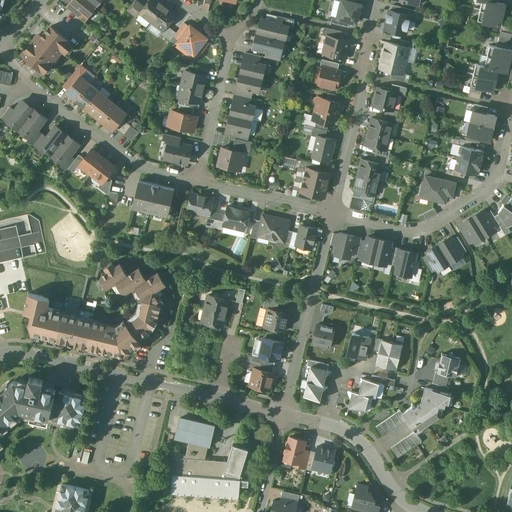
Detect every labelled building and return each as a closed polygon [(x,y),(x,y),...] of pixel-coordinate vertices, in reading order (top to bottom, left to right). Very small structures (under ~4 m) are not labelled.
[(96,6),(88,0),(72,0),(70,3),(71,3),(83,13),(87,17),(96,6)] [(144,7),(135,0),(127,9),(136,16),(139,12),(140,12),(144,7)] [(165,5),(158,0),(150,0),(144,7),(140,12),(140,13),(152,23),(165,5)] [(338,0),(335,0),(331,17),(332,17),(338,18),(342,1),(338,0)] [(495,2),(486,0),(482,0),(480,10),(503,15),(505,4),(495,2)] [(355,4),(342,1),(338,18),(350,21),(356,23),(360,5),(355,4)] [(83,13),(71,3),(67,8),(79,18),(83,13)] [(176,14),(165,5),(152,23),(163,31),(167,25),(176,14)] [(410,9),(392,5),(391,11),(408,15),(410,9)] [(503,15),(480,10),(478,20),(500,26),(503,15)] [(391,11),(389,11),(385,30),(402,34),(403,29),(407,30),(410,16),(408,15),(391,11)] [(295,21),(277,17),(276,22),(289,26),(288,26),(293,28),(295,21)] [(350,21),(338,18),(337,24),(348,27),(350,21)] [(276,22),(261,19),(258,33),(257,33),(285,40),(286,35),(288,26),(289,26),(276,22)] [(190,27),(184,23),(177,33),(174,36),(180,40),(190,27)] [(177,33),(167,25),(163,31),(160,35),(169,42),(174,36),(177,33)] [(42,37),(39,34),(22,54),(44,72),(62,50),(65,53),(72,44),(51,26),(42,37)] [(205,38),(190,26),(190,27),(180,40),(179,41),(180,42),(177,46),(186,53),(189,49),(194,53),(199,46),(203,50),(209,42),(205,39),(205,38)] [(511,28),(502,26),(501,31),(511,34),(511,28)] [(341,32),(324,27),(322,35),(327,37),(328,36),(340,39),(341,32)] [(285,40),(257,33),(253,48),(268,52),(281,55),(283,45),(284,40),(285,40)] [(340,39),(328,36),(327,37),(325,46),(328,47),(326,54),(345,59),(349,41),(340,39)] [(414,43),(400,40),(399,45),(410,48),(412,49),(414,43)] [(510,44),(498,41),(497,47),(509,50),(510,44)] [(399,45),(386,42),(382,56),(406,61),(410,48),(399,45)] [(497,47),(490,45),(487,56),(509,61),(511,50),(509,50),(497,47)] [(412,49),(410,48),(406,61),(413,63),(416,50),(412,49)] [(281,55),(268,52),(266,58),(279,61),(280,57),(281,55)] [(261,56),(246,53),(244,60),(259,63),(261,56)] [(406,61),(382,56),(379,69),(393,72),(403,74),(406,61)] [(509,61),(487,56),(485,66),(498,69),(498,70),(507,72),(509,61)] [(339,64),(322,59),(320,67),(322,68),(322,66),(338,70),(339,64)] [(244,60),(243,60),(240,73),(262,79),(265,65),(259,63),(244,60)] [(498,69),(485,66),(476,64),(473,74),(496,80),(498,70),(498,69)] [(87,69),(81,65),(75,71),(80,75),(81,76),(87,69)] [(338,70),(322,66),(322,68),(320,67),(318,67),(316,76),(319,77),(318,84),(337,89),(338,88),(340,88),(342,79),(340,79),(342,71),(338,70)] [(208,70),(196,67),(195,73),(206,75),(208,70)] [(13,74),(0,70),(0,83),(10,86),(13,74)] [(195,73),(185,70),(182,84),(203,89),(207,75),(195,73)] [(80,75),(75,71),(64,85),(69,89),(80,75)] [(403,74),(393,72),(391,78),(405,82),(406,74),(403,74)] [(262,79),(240,73),(237,87),(253,91),(259,92),(262,79)] [(496,80),(473,74),(471,85),(483,88),(493,91),(496,80)] [(69,89),(66,93),(76,100),(90,83),(81,76),(80,75),(69,89)] [(90,83),(76,100),(85,108),(99,91),(90,83)] [(203,89),(182,84),(178,97),(186,99),(200,103),(203,89)] [(407,88),(390,84),(389,90),(397,92),(397,93),(405,95),(407,88)] [(483,88),(471,85),(470,91),(481,94),(483,88)] [(253,91),(237,87),(236,94),(251,98),(253,91)] [(389,90),(377,87),(372,106),(386,109),(393,111),(393,110),(397,93),(397,92),(389,90)] [(99,91),(85,108),(94,115),(108,98),(99,91)] [(481,94),(470,91),(468,97),(480,100),(481,94)] [(340,96),(328,93),(326,99),(338,102),(340,96)] [(251,98),(236,94),(234,101),(249,105),(251,98)] [(326,99),(318,97),(313,100),(316,105),(315,108),(338,114),(339,109),(342,110),(343,103),(338,102),(326,99)] [(108,98),(94,115),(103,123),(117,106),(108,98)] [(200,103),(186,99),(185,105),(195,108),(199,108),(200,103)] [(14,111),(9,118),(9,119),(13,122),(13,124),(12,125),(19,130),(34,109),(33,109),(30,109),(28,107),(29,106),(28,105),(23,101),(22,101),(14,111)] [(234,101),(233,101),(230,115),(252,120),(255,107),(249,105),(234,101)] [(185,105),(179,104),(177,112),(193,116),(195,108),(185,105)] [(488,108),(475,105),(473,110),(487,114),(488,108)] [(117,106),(103,123),(113,131),(115,128),(122,119),(127,114),(117,106)] [(10,107),(2,117),(7,121),(9,119),(9,118),(14,111),(10,107)] [(338,114),(315,108),(312,120),(316,121),(329,124),(333,125),(334,120),(340,117),(338,114)] [(34,109),(19,130),(25,135),(26,133),(28,133),(32,136),(32,137),(37,130),(45,119),(45,118),(40,114),(39,114),(38,115),(36,113),(35,110),(34,109)] [(401,112),(393,110),(393,111),(386,109),(385,115),(398,118),(400,118),(401,112)] [(177,112),(172,110),(170,116),(172,119),(171,126),(193,131),(195,123),(193,122),(195,116),(177,112)] [(473,110),(470,122),(493,128),(496,116),(487,114),(473,110)] [(252,120),(230,115),(227,129),(241,132),(249,134),(252,120)] [(398,118),(385,115),(383,121),(393,123),(397,124),(398,118)] [(383,121),(372,118),(368,131),(390,137),(393,123),(383,121)] [(122,119),(115,128),(120,131),(126,123),(122,119)] [(329,124),(316,121),(315,127),(327,130),(329,124)] [(493,128),(470,122),(467,135),(481,138),(491,140),(493,128)] [(126,123),(120,131),(124,135),(131,126),(126,123)] [(302,124),(300,131),(309,134),(311,126),(302,124)] [(139,132),(131,126),(124,135),(133,141),(139,132)] [(47,138),(42,144),(46,148),(46,149),(45,151),(52,156),(68,135),(67,134),(63,135),(61,133),(62,132),(62,130),(56,127),(55,127),(47,138)] [(315,127),(313,127),(311,135),(318,136),(325,138),(327,130),(315,127)] [(241,132),(227,129),(226,136),(235,138),(239,139),(241,132)] [(37,130),(32,137),(32,136),(29,140),(34,144),(42,134),(37,130)] [(390,137),(368,131),(365,145),(377,148),(386,150),(390,137)] [(249,134),(241,132),(239,139),(247,141),(249,134)] [(180,137),(164,133),(163,140),(168,141),(169,140),(179,143),(180,137)] [(42,134),(34,144),(39,148),(42,144),(47,138),(42,134)] [(68,135),(52,156),(58,160),(59,159),(61,159),(65,162),(70,156),(79,145),(79,144),(74,140),(72,140),(71,141),(69,139),(69,136),(68,135)] [(481,138),(467,135),(466,140),(474,142),(479,144),(481,138)] [(325,138),(318,136),(313,157),(329,161),(334,140),(325,138)] [(239,139),(235,138),(232,150),(242,152),(242,153),(249,155),(253,142),(239,139)] [(466,140),(456,138),(455,144),(461,145),(473,148),(474,142),(466,140)] [(179,143),(169,140),(168,141),(164,159),(174,161),(175,162),(178,163),(180,162),(185,164),(188,162),(192,146),(179,143)] [(461,145),(458,158),(481,163),(483,155),(482,155),(483,150),(473,148),(461,145)] [(232,150),(222,147),(218,165),(238,170),(242,153),(242,152),(232,150)] [(386,150),(377,148),(375,154),(389,157),(390,151),(386,150)] [(103,158),(92,149),(84,159),(80,165),(83,167),(81,169),(82,171),(84,173),(87,173),(88,171),(91,173),(103,158)] [(389,157),(375,154),(374,160),(388,163),(389,157)] [(75,160),(69,168),(74,172),(80,165),(84,159),(79,155),(75,160)] [(70,156),(65,162),(62,166),(67,170),(75,160),(70,156)] [(115,166),(103,158),(91,173),(94,176),(93,178),(93,180),(96,182),(98,182),(100,180),(102,182),(103,182),(107,176),(115,166)] [(481,163),(458,158),(455,170),(466,172),(477,175),(478,171),(479,171),(481,163)] [(383,165),(361,159),(358,175),(379,180),(383,165)] [(318,165),(301,161),(299,167),(307,169),(307,168),(316,170),(318,165)] [(316,170),(307,168),(307,169),(304,178),(303,180),(304,180),(301,191),(301,192),(311,194),(321,196),(325,194),(329,178),(326,173),(316,170)] [(455,170),(448,168),(447,174),(464,178),(466,172),(455,170)] [(437,172),(426,169),(424,175),(425,175),(436,178),(437,172)] [(379,180),(358,175),(354,190),(375,196),(379,180)] [(436,178),(425,175),(420,196),(445,202),(447,194),(452,195),(455,182),(436,178)] [(107,176),(103,182),(102,182),(98,187),(109,195),(110,192),(112,180),(107,176)] [(174,189),(139,181),(132,208),(168,216),(174,189)] [(311,194),(301,192),(301,191),(298,190),(297,197),(310,200),(311,194)] [(117,194),(110,192),(109,195),(108,197),(117,203),(119,196),(117,194)] [(213,198),(192,193),(188,211),(209,216),(210,212),(213,198)] [(511,194),(510,196),(508,199),(505,197),(501,202),(504,204),(498,212),(507,226),(508,227),(511,224),(511,194)] [(364,199),(352,196),(350,208),(361,211),(364,199)] [(250,211),(228,206),(226,216),(223,226),(224,226),(229,227),(232,225),(238,226),(240,229),(246,231),(250,211)] [(435,208),(418,216),(421,222),(437,214),(435,208)] [(487,217),(483,210),(473,216),(485,237),(496,230),(495,229),(487,217)] [(216,214),(210,212),(209,216),(206,226),(213,227),(216,214)] [(19,235),(17,225),(0,228),(0,263),(22,259),(24,258),(21,247),(34,244),(36,255),(46,253),(39,220),(30,214),(28,215),(31,233),(19,235)] [(226,216),(216,214),(213,227),(223,230),(224,226),(223,226),(226,216)] [(289,221),(263,214),(261,221),(258,234),(259,234),(259,236),(284,242),(287,230),(289,221)] [(494,217),(492,214),(487,217),(495,229),(500,226),(494,217)] [(507,226),(499,214),(494,217),(500,226),(502,230),(507,226)] [(485,237),(473,216),(463,222),(467,229),(474,241),(475,243),(485,237)] [(261,221),(254,220),(250,237),(258,239),(259,236),(259,234),(258,234),(261,221)] [(316,229),(301,225),(299,233),(296,246),(311,249),(313,243),(315,235),(316,229)] [(474,241),(467,229),(462,232),(469,244),(474,241)] [(293,232),(287,230),(284,242),(290,243),(293,232)] [(299,233),(293,232),(290,243),(289,247),(296,249),(296,246),(299,233)] [(354,236),(340,233),(340,235),(337,246),(335,255),(349,258),(351,252),(354,237),(354,236)] [(340,235),(334,234),(331,245),(337,246),(340,235)] [(380,239),(368,236),(366,244),(363,258),(362,260),(374,262),(380,239)] [(361,238),(354,237),(351,252),(358,254),(360,243),(361,238)] [(453,240),(450,237),(438,244),(450,263),(462,256),(461,254),(453,240)] [(466,251),(458,237),(453,240),(461,254),(466,251)] [(391,242),(380,239),(374,262),(386,265),(386,263),(389,250),(391,242)] [(366,244),(360,243),(358,254),(357,256),(363,258),(366,244)] [(450,263),(438,244),(427,251),(428,254),(436,268),(438,271),(450,263)] [(402,251),(396,249),(395,251),(393,263),(398,264),(402,251)] [(395,251),(389,250),(386,263),(392,265),(393,263),(395,251)] [(416,254),(402,250),(402,251),(398,264),(397,272),(411,275),(412,272),(415,272),(417,263),(414,263),(416,254)] [(428,254),(423,257),(431,271),(436,268),(428,254)] [(269,261),(274,271),(282,266),(276,257),(269,261)] [(121,263),(115,266),(112,262),(104,267),(107,271),(101,274),(100,280),(105,288),(107,288),(116,282),(128,275),(128,274),(121,263)] [(147,279),(139,267),(128,274),(128,275),(116,282),(122,292),(126,293),(135,287),(147,279)] [(159,272),(147,279),(135,287),(142,298),(153,292),(154,292),(166,284),(159,272)] [(240,288),(236,302),(242,303),(246,290),(240,288)] [(54,308),(48,307),(49,302),(48,297),(28,292),(24,311),(31,313),(29,323),(32,334),(56,340),(62,312),(55,311),(54,308)] [(153,292),(142,298),(139,300),(136,312),(125,320),(138,338),(149,330),(150,331),(153,328),(158,321),(159,317),(158,317),(161,304),(154,292),(153,292)] [(229,300),(208,295),(205,308),(226,314),(229,300)] [(280,300),(266,296),(263,308),(268,309),(277,311),(280,300)] [(334,307),(322,304),(321,311),(324,317),(333,312),(334,307)] [(226,314),(205,308),(202,322),(210,324),(223,327),(226,314)] [(277,311),(268,309),(264,326),(285,331),(289,314),(277,311)] [(93,320),(62,312),(56,340),(86,347),(93,320)] [(116,325),(93,320),(86,347),(89,348),(89,347),(87,346),(87,345),(102,348),(102,350),(100,349),(99,350),(101,350),(101,351),(102,351),(105,351),(105,352),(106,352),(120,355),(121,355),(120,355),(123,354),(124,354),(125,353),(124,351),(129,348),(130,350),(135,346),(134,345),(138,341),(139,343),(141,342),(138,338),(125,320),(124,319),(116,325)] [(202,322),(193,320),(191,326),(209,330),(210,324),(202,322)] [(334,328),(317,324),(312,344),(330,348),(334,328)] [(370,337),(368,348),(373,349),(376,338),(378,332),(372,330),(370,337)] [(370,337),(353,333),(351,342),(352,343),(351,348),(350,348),(348,355),(365,359),(368,348),(370,337)] [(284,343),(263,338),(259,356),(276,360),(280,361),(284,343)] [(382,340),(376,338),(373,349),(373,350),(379,351),(382,340)] [(392,342),(382,340),(379,351),(376,364),(386,367),(392,342)] [(403,345),(392,342),(386,367),(397,369),(403,345)] [(456,357),(452,352),(447,355),(442,354),(437,372),(437,373),(449,375),(456,377),(460,358),(456,357)] [(276,360),(259,356),(252,354),(250,361),(252,362),(260,364),(274,367),(276,360)] [(250,361),(241,359),(239,365),(250,368),(252,362),(250,361)] [(329,365),(308,360),(307,365),(311,366),(327,370),(329,365)] [(274,367),(260,364),(259,370),(273,373),(274,367)] [(327,370),(311,366),(307,381),(324,385),(327,373),(328,374),(328,371),(327,370)] [(259,370),(254,369),(250,386),(270,391),(274,373),(259,370)] [(449,375),(437,373),(437,372),(436,372),(433,384),(438,385),(446,387),(449,375)] [(384,378),(372,375),(370,381),(379,383),(382,383),(384,378)] [(0,511),(0,430),(8,424),(7,423),(21,412),(49,418),(52,407),(53,402),(56,391),(42,388),(43,381),(29,378),(28,384),(14,381),(0,392),(0,511)] [(395,381),(384,378),(382,383),(383,384),(394,386),(395,381)] [(370,381),(362,379),(361,382),(362,382),(359,394),(369,396),(373,397),(375,398),(377,390),(379,383),(370,381)] [(324,385),(307,381),(306,388),(304,396),(320,400),(323,388),(324,388),(325,385),(324,385)] [(446,387),(438,385),(436,391),(448,393),(449,387),(446,387)] [(436,391),(425,388),(422,402),(439,406),(445,407),(446,403),(449,403),(451,394),(448,393),(436,391)] [(87,398),(59,392),(57,403),(53,402),(52,407),(56,408),(53,419),(80,426),(87,398)] [(359,394),(351,392),(350,395),(351,395),(349,407),(365,411),(367,403),(369,396),(359,394)] [(439,406),(422,402),(421,403),(417,405),(413,404),(412,407),(403,413),(407,420),(415,432),(416,433),(440,417),(437,413),(439,406)] [(403,413),(400,410),(396,413),(402,423),(407,420),(403,413)] [(0,450),(3,448),(0,443),(0,433),(22,415),(30,417),(28,424),(47,428),(49,418),(21,412),(7,423),(8,424),(0,430),(0,450)] [(402,423),(396,413),(391,417),(397,427),(402,423)] [(397,427),(391,417),(386,420),(392,430),(397,427)] [(215,427),(179,418),(175,437),(189,441),(186,456),(205,460),(208,445),(210,446),(215,427)] [(392,430),(386,420),(381,424),(388,433),(392,430)] [(388,433),(381,424),(376,427),(383,437),(388,433)] [(416,433),(415,432),(410,435),(417,445),(422,441),(416,433)] [(417,445),(410,435),(405,438),(412,448),(417,445)] [(306,441),(290,437),(289,442),(288,441),(285,453),(286,453),(284,460),(300,464),(303,450),(306,441)] [(412,448),(405,438),(400,442),(407,452),(412,448)] [(407,452),(400,442),(396,445),(402,455),(407,452)] [(248,449),(233,444),(227,462),(224,472),(240,477),(248,449)] [(402,455),(396,445),(391,448),(397,458),(402,455)] [(335,451),(318,446),(316,453),(312,468),(313,468),(324,471),(326,466),(331,467),(334,465),(335,462),(333,459),(335,451)] [(310,452),(303,450),(300,464),(299,468),(306,469),(310,452)] [(90,452),(84,451),(82,462),(87,464),(90,452)] [(316,453),(310,451),(310,452),(306,469),(312,471),(313,468),(312,468),(316,453)] [(186,456),(173,452),(171,462),(212,471),(214,462),(206,460),(205,460),(186,456)] [(227,462),(206,460),(214,462),(212,471),(171,462),(168,474),(239,480),(240,477),(224,472),(227,462)] [(168,474),(167,481),(172,481),(171,494),(239,499),(240,486),(248,487),(249,481),(239,480),(168,474)] [(84,511),(90,491),(62,484),(56,511),(58,511),(57,511),(84,511)] [(371,491),(367,490),(368,486),(358,484),(352,507),(362,510),(372,511),(377,511),(380,505),(376,504),(377,501),(375,498),(374,499),(371,494),(372,493),(371,491)] [(297,500),(281,496),(280,502),(296,506),(297,500)] [(280,502),(274,501),(271,511),(294,511),(296,506),(280,502)]
